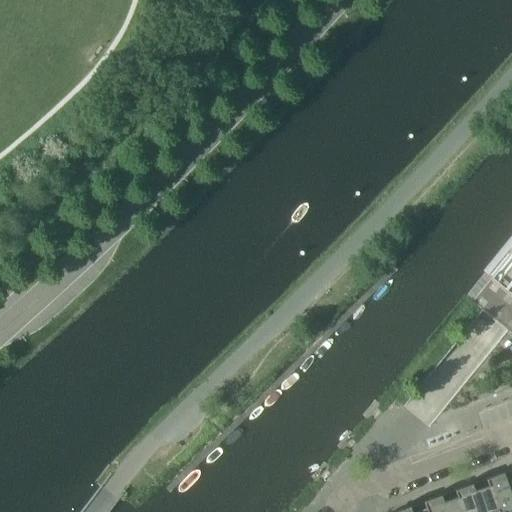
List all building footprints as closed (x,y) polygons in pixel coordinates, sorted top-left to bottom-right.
[(511,239),(484,274),(511,297),(511,239)] [(511,511),(511,469),(487,478),(499,511),(511,511)] [(499,511),(487,478),(456,490),(463,511),(499,511)] [(463,511),(456,490),(424,501),(428,511),(463,511)] [(428,511),(424,501),(393,511),(428,511)]
